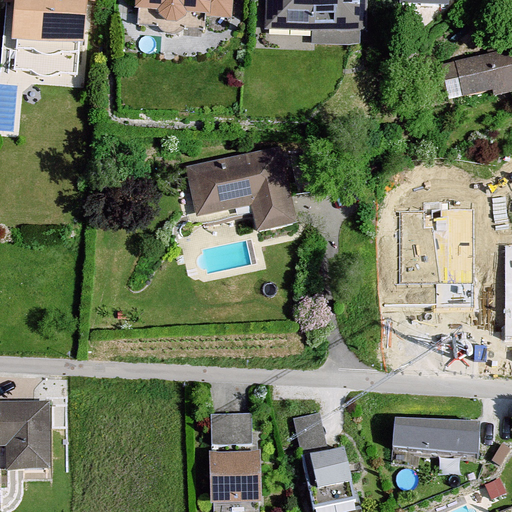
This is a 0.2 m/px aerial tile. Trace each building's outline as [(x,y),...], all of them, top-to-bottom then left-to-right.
[(92,11),(92,0),(0,0),(0,2),(3,3),(0,35),(0,47),(80,54),(84,10),(92,11)] [(225,27),(226,0),(128,0),(128,23),(225,27)] [(259,0),(258,32),(353,38),(355,0),(259,0)] [(439,0),(391,0),(390,12),(439,15),(439,0)] [(509,99),(503,61),(447,69),(452,107),(509,99)] [(269,156),(177,178),(187,220),(240,207),(248,240),(287,231),(269,156)] [(458,238),(430,225),(405,280),(452,301),(484,231),(465,223),(458,238)] [(47,408),(0,407),(0,489),(45,491),(47,408)] [(321,453),(311,416),(280,423),(301,511),(347,511),(351,511),(336,450),(321,453)] [(473,431),(382,422),(379,454),(470,462),(473,431)] [(254,511),(254,423),(203,423),(202,511),(254,511)]
